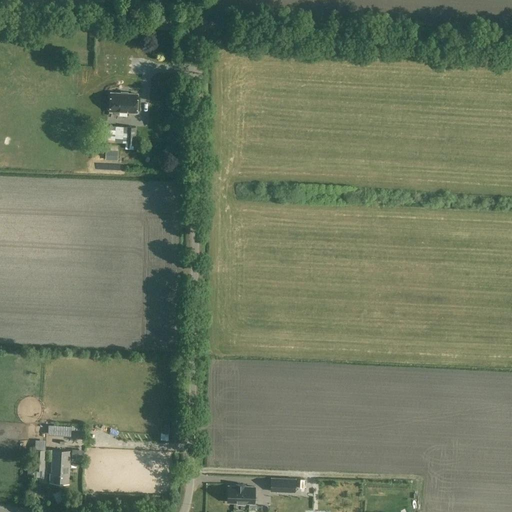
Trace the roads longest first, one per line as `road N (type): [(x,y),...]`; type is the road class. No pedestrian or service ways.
road 1 (unclassified): [(185,511),(199,0)]
road 2 (track): [(199,24),(511,40)]
